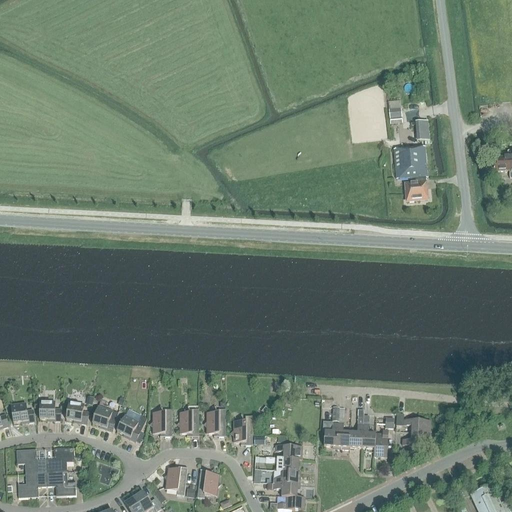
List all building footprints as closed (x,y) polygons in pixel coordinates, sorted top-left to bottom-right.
[(400,109),(388,110),(389,119),(401,118),(400,109)] [(428,122),(415,123),(416,143),(429,142),(428,122)] [(405,205),(428,203),(427,183),(426,183),(426,179),(428,179),(425,148),(394,150),(396,180),(410,179),(410,184),(403,185),(405,205)] [(511,151),(508,152),(508,154),(507,154),(507,158),(494,159),(494,174),(508,173),(509,180),(510,182),(511,181),(511,151)] [(325,399),(324,408),(334,408),(334,399),(325,399)] [(54,423),(61,423),(61,411),(54,411),(55,403),(39,403),(39,421),(54,421),(54,423)] [(84,406),(69,403),(66,421),(80,424),(80,426),(86,427),(89,414),(82,413),(84,406)] [(27,423),(28,425),(34,424),(33,412),(26,413),(25,405),(10,407),(13,425),(27,423)] [(112,434),(118,415),(98,408),(92,426),(106,430),(105,432),(112,434)] [(468,409),(453,408),(453,415),(453,418),(467,418),(467,415),(468,415),(468,409)] [(153,415),(153,423),(149,427),(152,430),(153,436),(159,436),(159,439),(172,439),(172,438),(171,438),(171,411),(164,411),(164,415),(153,415)] [(179,415),(179,423),(176,427),(179,430),(179,436),(186,436),(186,439),(199,439),(199,438),(198,438),(198,411),(191,411),(191,415),(179,415)] [(206,415),(206,423),(203,427),(206,430),(206,436),(213,436),(213,439),(226,439),(226,438),(225,438),(225,411),(218,411),(218,415),(206,415)] [(2,431),(8,429),(5,417),(0,418),(0,429),(1,429),(2,431)] [(135,444),(147,421),(140,418),(138,423),(125,417),(117,433),(130,440),(129,441),(135,444)] [(233,424),(233,432),(230,435),(233,439),(233,445),(240,445),(240,448),(252,448),(252,447),(252,418),(245,418),(245,424),(233,424)] [(393,420),(385,419),(385,430),(393,430),(393,420)] [(411,428),(411,434),(430,435),(430,423),(403,421),(403,427),(411,428)] [(323,448),(336,449),(337,425),(332,425),(332,424),(323,423),(322,433),(324,433),(323,448)] [(349,452),(349,449),(350,434),(343,434),(344,426),(337,425),(336,449),(336,451),(349,452)] [(357,435),(350,434),(349,449),(361,450),(363,427),(357,426),(357,435)] [(361,450),(374,451),(374,436),(368,435),(368,427),(363,427),(361,450)] [(374,436),(374,451),(373,459),(386,459),(388,433),(382,432),(382,435),(375,435),(375,436),(374,436)] [(411,434),(411,440),(411,441),(402,441),(402,447),(429,448),(430,435),(411,434)] [(270,446),(270,437),(264,437),(264,439),(254,439),(254,446),(270,446)] [(281,437),(280,446),(288,447),(289,437),(281,437)] [(275,447),(275,453),(283,454),(283,460),(283,461),(298,461),(298,462),(302,462),(302,449),(275,447)] [(54,461),(45,462),(46,475),(67,474),(66,464),(74,464),(73,450),(54,451),(54,461)] [(46,475),(45,462),(36,462),(36,452),(16,453),(17,466),(25,466),(25,476),(46,475)] [(276,473),(282,473),(298,474),(298,462),(298,461),(283,461),(283,460),(265,459),(265,466),(276,466),(276,473)] [(183,498),(187,471),(188,470),(175,469),(175,472),(168,471),(167,477),(164,480),(166,482),(165,491),(177,493),(176,497),(183,498)] [(200,472),(197,499),(204,500),(204,497),(216,498),(217,489),(220,487),(218,484),(219,477),(212,477),(212,473),(200,472)] [(300,474),(298,474),(282,473),(282,480),(273,480),(273,485),(297,486),(297,487),(299,487),(300,474)] [(56,499),(75,498),(75,484),(67,485),(67,474),(46,475),(46,489),(55,488),(56,499)] [(46,489),(46,475),(25,476),(26,487),(18,487),(18,500),(38,499),(38,489),(46,489)] [(281,499),(286,499),(286,498),(296,499),(297,487),(297,486),(273,485),(273,491),(281,492),(281,499)] [(509,511),(505,502),(500,505),(492,487),(470,497),(476,511),(509,511)] [(195,491),(187,490),(186,499),(194,500),(195,491)] [(143,494),(134,500),(141,511),(159,511),(161,511),(155,500),(149,504),(143,494)] [(303,511),(304,499),(296,499),(286,498),(286,499),(285,506),(277,505),(277,506),(271,506),(270,511),(276,511),(277,511),(297,511),(303,511)] [(141,511),(134,500),(124,506),(128,511),(141,511)] [(232,501),(223,504),(225,509),(234,506),(232,501)]
